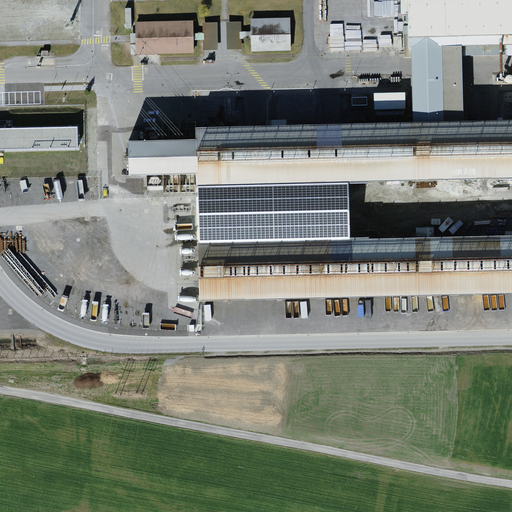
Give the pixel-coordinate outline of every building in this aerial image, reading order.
[(511,0),(405,0),(407,48),(511,45),(511,0)] [(252,50),(292,49),(291,16),(251,18),(252,50)] [(194,19),(136,21),(136,54),(195,52),(194,19)] [(241,20),(227,20),(228,48),(242,48),(241,20)] [(205,49),(219,48),(218,21),(204,21),(205,49)] [(407,110),(407,93),(375,93),(375,110),(407,110)] [(196,190),(511,182),(511,123),(194,132),(196,190)] [(0,151),(79,149),(78,126),(0,128),(0,151)] [(192,143),(128,145),(129,178),(192,177),(192,143)] [(511,238),(199,246),(201,307),(511,299),(511,238)]
